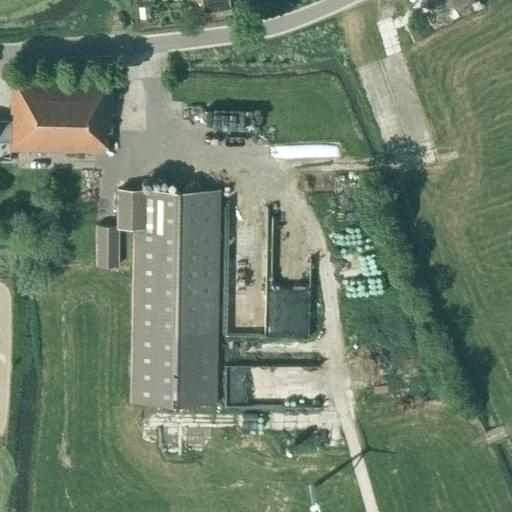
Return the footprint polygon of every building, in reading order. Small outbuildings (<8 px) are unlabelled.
[(238,12),(236,0),(194,0),(197,18),(238,12)] [(406,24),(413,41),(432,33),(424,16),(406,24)] [(106,132),(110,132),(111,78),(12,76),(11,120),(0,119),(0,141),(10,142),(10,150),(106,151),(106,132)] [(132,402),(215,404),(220,190),(117,188),(116,227),(137,228),(132,402)] [(97,223),(97,234),(97,264),(114,264),(116,224),(97,223)] [(274,398),(317,400),(319,362),(275,361),(274,398)]
